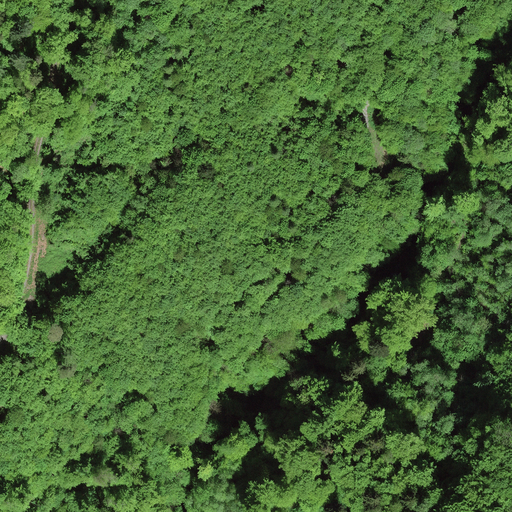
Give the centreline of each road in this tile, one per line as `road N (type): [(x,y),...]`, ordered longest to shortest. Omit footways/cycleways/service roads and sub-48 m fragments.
road 1 (track): [(69,0),(24,278),(0,351)]
road 2 (track): [(416,0),(362,99),(373,169)]
